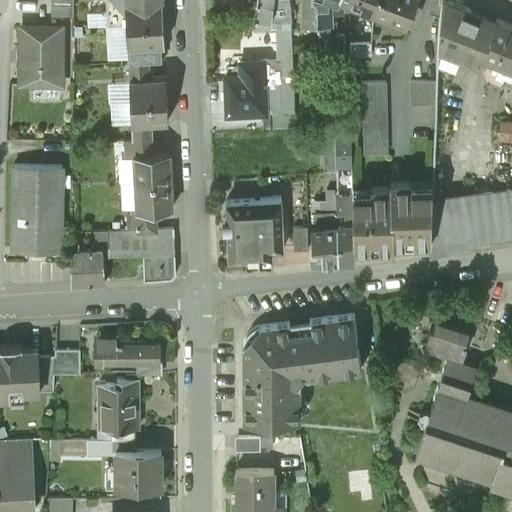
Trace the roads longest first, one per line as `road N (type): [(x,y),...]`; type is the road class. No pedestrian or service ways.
road 1 (residential): [(202,294),(511,254)]
road 2 (residential): [(187,0),(202,294)]
road 3 (residential): [(202,294),(204,511)]
road 4 (residential): [(0,308),(202,294)]
